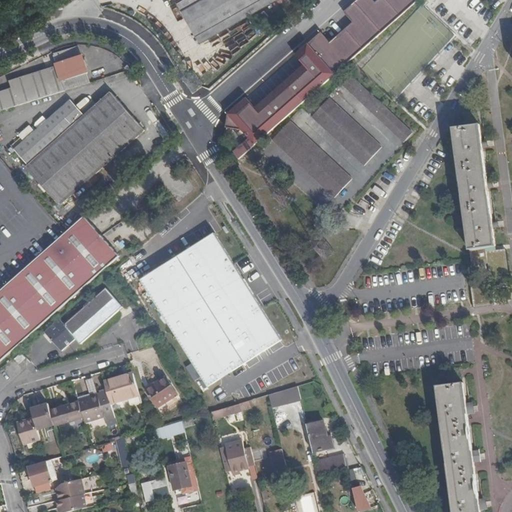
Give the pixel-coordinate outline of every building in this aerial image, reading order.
[(185,0),(178,4),(191,0),(238,0),(252,16),(260,11),(280,0),(185,0)] [(238,0),(191,0),(178,4),(200,45),(252,16),(238,0)] [(381,0),(374,6),(368,0),(360,0),(343,16),(352,26),(329,47),(320,36),(311,45),(294,59),(304,69),(255,112),(246,102),(228,118),(226,132),(243,132),(250,140),(235,153),(240,161),(242,158),(256,146),(259,144),(323,87),(400,19),(421,0),(381,0)] [(284,12),(297,5),(293,0),(281,0),(278,2),(284,12)] [(257,22),(260,25),(267,19),(261,12),(254,18),(257,22)] [(0,92),(0,112),(14,109),(90,84),(81,55),(78,46),(53,54),(56,63),(57,66),(10,81),(12,89),(0,92)] [(350,79),(407,142),(417,132),(410,124),(361,69),(350,79)] [(320,111),(368,164),(387,146),(339,92),(320,111)] [(24,141),(15,150),(29,167),(27,169),(60,207),(145,130),(111,93),(85,117),(71,101),(35,132),(30,127),(19,136),(21,138),(24,141)] [(282,133),(338,195),(357,176),(301,115),(282,133)] [(160,119),(153,123),(163,138),(170,134),(160,119)] [(454,128),(470,250),(495,246),(480,125),(454,128)] [(12,146),(15,150),(24,141),(21,138),(12,146)] [(0,362),(121,256),(85,216),(63,236),(0,291),(0,362)] [(214,232),(140,279),(193,362),(186,366),(194,380),(202,376),(204,379),(200,382),(203,387),(281,338),(214,232)] [(65,324),(60,319),(46,332),(62,351),(77,338),(81,344),(123,306),(106,288),(65,324)] [(112,404),(128,399),(141,395),(134,373),(124,377),(124,380),(115,382),(114,379),(105,382),(108,393),(112,404)] [(148,390),(159,407),(174,398),(179,394),(168,377),(148,390)] [(438,386),(454,511),(480,511),(464,383),(438,386)] [(301,398),(299,386),(270,394),(273,407),(301,398)] [(108,393),(80,402),(81,405),(85,418),(86,423),(105,417),(106,421),(116,418),(112,404),(108,393)] [(130,407),(143,403),(141,395),(128,399),(130,407)] [(174,398),(159,407),(163,414),(178,404),(174,398)] [(237,412),(244,410),(242,403),(235,404),(237,412)] [(51,411),(49,404),(40,407),(40,409),(33,411),(35,419),(38,431),(55,425),(51,411)] [(235,404),(227,407),(229,414),(237,412),(235,404)] [(68,405),(51,411),(55,425),(56,427),(85,418),(81,405),(69,408),(68,405)] [(227,407),(214,411),(215,419),(229,414),(227,407)] [(246,414),(250,427),(258,425),(256,411),(246,414)] [(184,420),(186,426),(194,424),(193,418),(184,420)] [(41,440),(38,431),(35,419),(26,421),(27,423),(18,425),(24,445),(41,440)] [(174,430),(186,426),(184,420),(173,424),(174,430)] [(323,421),(308,425),(315,452),(334,447),(332,435),(327,436),(323,421)] [(132,464),(126,438),(123,439),(129,461),(129,465),(132,464)] [(129,461),(123,439),(122,439),(119,440),(124,462),(129,461)] [(250,467),(257,465),(252,447),(246,449),(244,441),(227,445),(227,448),(222,449),(228,472),(233,471),(234,473),(241,471),(251,469),(250,467)] [(269,452),(276,477),(290,473),(283,448),(269,452)] [(263,450),(255,452),(257,460),(264,458),(263,450)] [(317,461),(320,476),(348,470),(345,455),(317,461)] [(193,459),(187,460),(193,484),(198,483),(193,459)] [(51,460),(30,467),(36,487),(53,482),(50,471),(48,464),(52,463),(51,460)] [(193,484),(187,460),(170,464),(176,487),(193,484)] [(357,482),(364,480),(361,467),(355,468),(357,482)] [(90,476),(83,478),(87,493),(94,491),(90,476)] [(63,482),(58,487),(61,499),(58,500),(61,511),(70,511),(89,508),(85,494),(87,493),(83,478),(63,482)] [(144,483),(148,500),(165,496),(161,479),(144,483)] [(353,488),(360,511),(364,511),(374,509),(367,484),(353,488)]
